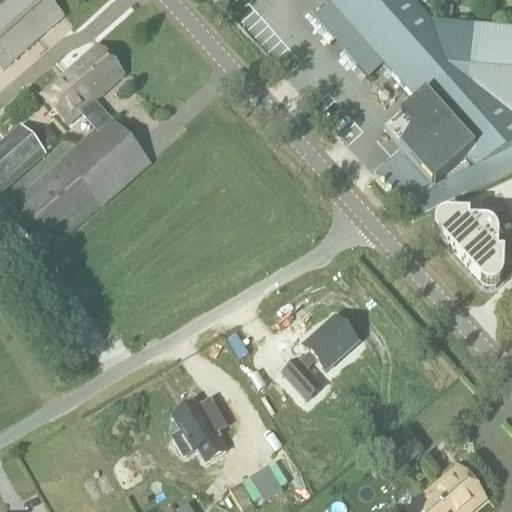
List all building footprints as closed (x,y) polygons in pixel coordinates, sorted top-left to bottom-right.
[(47,0),(9,0),(0,8),(0,71),(2,74),(64,19),(47,0)] [(346,0),(327,5),(329,7),(383,68),(417,107),(400,122),(424,151),(412,161),(405,153),(400,157),(399,157),(376,177),(373,179),(374,180),(410,221),(411,223),(413,225),(414,224),(511,176),(511,33),(476,30),(474,43),(443,40),(407,0),(346,0)] [(96,48),(66,75),(93,103),(123,78),(96,48)] [(93,103),(66,75),(42,96),(69,126),(84,112),(94,104),(93,103)] [(151,167),(95,103),(94,104),(84,112),(98,128),(58,164),(59,165),(1,215),(42,261),(99,211),(100,212),(151,167)] [(0,197),(45,158),(20,130),(0,147),(0,197)] [(325,150),(354,185),(365,176),(336,141),(325,150)] [(475,196),(454,205),(459,217),(480,207),(475,196)] [(433,231),(433,233),(433,234),(434,236),(434,237),(435,238),(435,240),(436,241),(480,288),(481,289),(482,290),(483,290),(484,291),(486,292),(487,292),(489,292),(490,292),(491,292),(493,291),(494,291),(496,290),(497,290),(498,289),(499,288),(500,287),(501,285),(501,284),(502,283),(502,281),(502,280),(502,279),(503,269),(496,269),(497,258),(497,242),(497,241),(497,239),(497,238),(496,236),(496,235),(495,234),(494,233),(493,231),(492,230),(491,229),(489,229),(488,228),(486,228),(485,227),(483,227),(468,227),(458,226),(458,220),(447,219),(446,219),(444,219),(443,220),(441,220),(440,221),(439,222),(438,222),(437,223),(436,225),(435,226),(434,227),(434,228),(433,230),(433,231)] [(297,365),(282,378),(306,405),(320,392),(305,374),(316,365),(325,375),(356,347),(334,322),(303,350),(309,357),(298,367),(297,365)] [(182,436),(172,442),(183,461),(198,453),(206,466),(226,454),(216,436),(226,430),(213,408),(203,414),(201,410),(197,412),(195,408),(173,421),(182,436)] [(406,511),(470,511),(483,501),(456,470),(406,511)] [(242,511),(265,511),(257,501),(242,511)]
